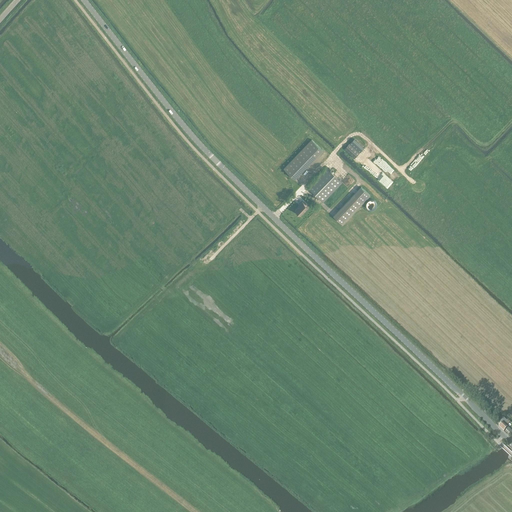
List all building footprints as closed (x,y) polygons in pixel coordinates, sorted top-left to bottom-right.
[(365,147),(355,138),(344,150),(354,159),(365,147)] [(312,139),(284,168),(295,179),(323,150),(312,139)] [(308,187),(322,201),(342,182),(327,167),(308,187)] [(361,187),(355,193),(333,216),(342,224),(370,195),(361,187)] [(295,210),(300,215),(308,207),(302,201),(299,204),(300,205),(295,210)] [(504,431),(506,429),(508,427),(505,425),(503,422),(502,422),(498,426),(504,431)]
